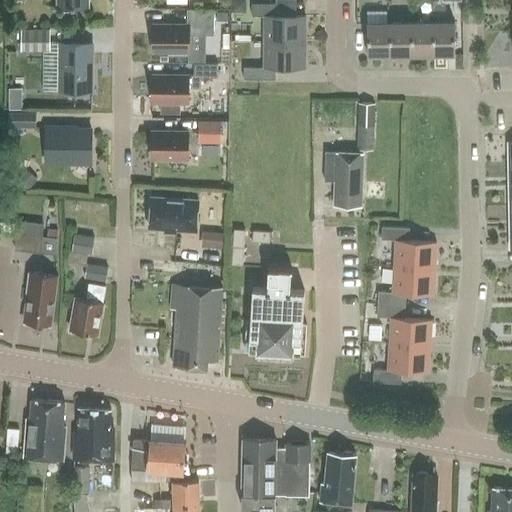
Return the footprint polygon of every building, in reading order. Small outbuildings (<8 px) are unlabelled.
[(244,16),(244,0),(232,0),(232,16),(244,16)] [(263,42),(305,43),(305,17),(275,16),(275,4),(251,4),(251,17),(264,17),(263,42)] [(214,10),(189,10),(189,25),(153,25),(152,51),(189,52),(189,35),(213,35),(214,10)] [(217,10),(217,20),(226,20),(226,10),(217,10)] [(389,25),(367,25),(367,57),(389,56),(389,25)] [(411,25),(389,25),(389,56),(411,56),(411,25)] [(433,25),(411,25),(411,56),(433,56),(433,25)] [(455,25),(433,25),(433,56),(455,56),(455,25)] [(53,44),(53,30),(25,29),(24,51),(44,51),(53,51),(53,44)] [(304,69),(305,43),(263,42),(263,68),(242,68),(242,80),(274,81),(275,68),(304,69)] [(59,43),(59,90),(92,91),(92,44),(59,43)] [(152,75),(152,102),(188,103),(188,88),(201,88),(201,77),(218,77),(218,64),(194,64),(194,76),(188,76),(152,75)] [(8,97),(8,111),(20,111),(20,102),(16,98),(8,97)] [(373,151),(375,106),(358,105),(357,150),(373,151)] [(37,113),(10,113),(9,128),(37,129),(37,113)] [(221,121),(199,120),(199,142),(221,143),(221,121)] [(45,162),(91,162),(92,130),(67,130),(67,128),(45,128),(45,162)] [(152,132),(152,158),(171,158),(171,162),(188,162),(188,132),(152,132)] [(360,206),(362,155),(329,154),(328,181),(335,181),(334,205),(360,206)] [(27,170),(18,180),(28,190),(37,180),(27,170)] [(151,197),(149,228),(197,231),(199,201),(151,197)] [(19,222),(16,250),(40,253),(44,225),(19,222)] [(382,228),(381,241),(395,241),(394,267),(435,270),(436,243),(409,242),(410,229),(382,228)] [(47,229),(46,237),(57,238),(58,230),(47,229)] [(247,231),(235,230),(233,266),(245,266),(247,231)] [(203,232),(202,247),(222,249),(223,233),(203,232)] [(272,233),(254,232),(254,243),(272,244),(272,233)] [(92,254),(94,237),(74,235),(72,251),(92,254)] [(153,259),(153,282),(173,282),(173,259),(153,259)] [(107,282),(109,269),(89,265),(86,278),(107,282)] [(378,293),(378,306),(406,307),(406,295),(433,296),(435,270),(394,267),(393,294),(378,293)] [(247,321),(246,340),(258,340),(258,352),(292,355),(293,343),(306,343),(307,324),(303,324),(305,292),(291,291),(292,270),(269,268),(267,289),(253,288),(251,321),(247,321)] [(55,304),(58,276),(28,273),(25,299),(26,303),(24,323),(51,325),(53,304),(55,304)] [(103,317),(106,303),(103,302),(106,287),(89,284),(86,300),(76,298),(70,330),(98,335),(101,317),(103,317)] [(172,284),(170,309),(177,310),(174,367),(207,369),(207,361),(217,362),(218,348),(220,346),(221,339),(219,337),(222,287),(172,284)] [(378,306),(377,318),(391,319),(390,345),(431,347),(432,321),(405,319),(406,307),(378,306)] [(369,325),(368,340),(380,340),(381,326),(369,325)] [(374,370),(373,383),(401,385),(402,372),(429,374),(431,347),(390,345),(388,371),(374,370)] [(64,461),(67,426),(64,426),(66,402),(33,399),(32,418),(28,418),(25,458),(64,461)] [(114,461),(115,427),(112,427),(112,409),(80,408),(79,432),(77,432),(76,460),(114,461)] [(19,453),(21,430),(9,429),(7,453),(19,453)] [(131,471),(131,481),(166,482),(166,473),(185,473),(187,444),(185,443),(150,441),(133,440),(131,462),(131,471)] [(242,495),(242,508),(252,509),(251,511),(275,511),(276,496),(308,498),(311,446),(287,444),(287,449),(277,448),(277,441),(244,440),(243,495),(242,495)] [(352,505),(356,456),(354,452),(345,452),(342,455),(328,453),(325,484),(322,483),(321,503),(352,505)] [(74,468),(74,477),(73,494),(89,494),(90,468),(74,468)] [(436,511),(438,476),(414,475),(412,511),(436,511)] [(73,500),(73,494),(74,477),(62,477),(61,499),(73,500)] [(200,507),(199,481),(185,482),(174,482),(175,500),(162,501),(162,509),(174,509),(174,507),(200,507)] [(511,511),(511,489),(495,488),(493,511),(511,511)]
